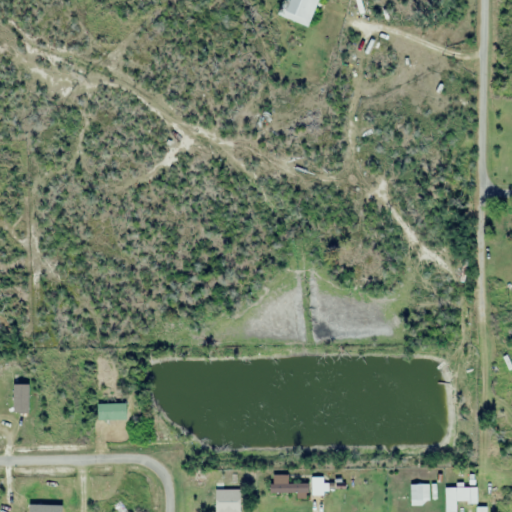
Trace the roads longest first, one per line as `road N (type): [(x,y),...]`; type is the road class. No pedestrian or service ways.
road 1 (residential): [(479,312),(483,0)]
road 2 (residential): [(169,511),(170,487),(147,462),(0,460)]
